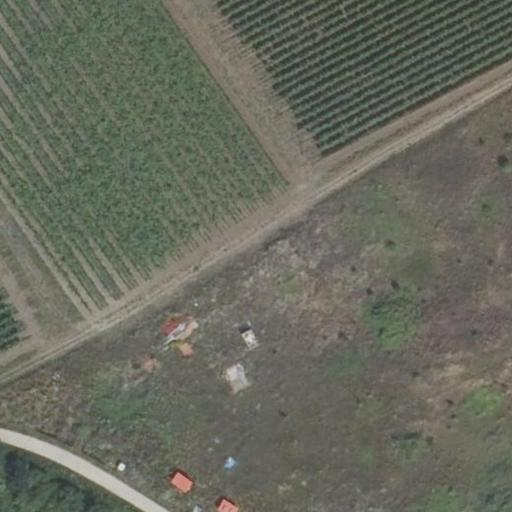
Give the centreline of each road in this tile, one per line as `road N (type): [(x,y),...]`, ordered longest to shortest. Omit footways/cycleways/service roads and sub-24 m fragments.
road 1 (track): [(0,379),(511,88)]
road 2 (track): [(318,202),(177,0)]
road 3 (track): [(0,436),(24,440),(157,511)]
road 4 (track): [(66,347),(0,215)]
